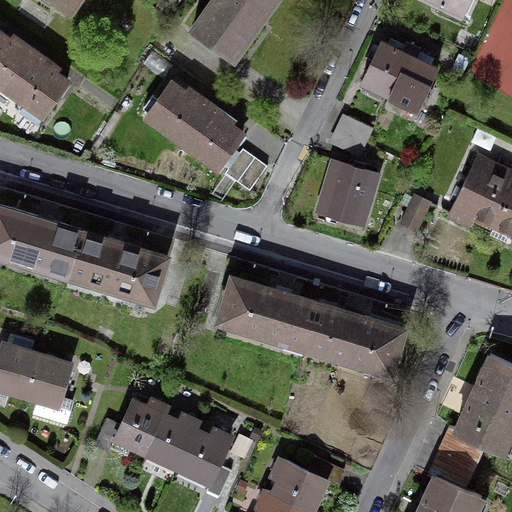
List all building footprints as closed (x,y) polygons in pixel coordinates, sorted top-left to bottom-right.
[(54,0),(68,10),(75,0),(54,0)] [(272,0),(213,0),(192,30),(232,58),(272,0)] [(468,0),(421,0),(460,18),(468,0)] [(10,40),(0,32),(0,82),(26,101),(21,109),(38,122),(67,81),(54,72),(58,67),(13,35),(10,40)] [(435,66),(379,39),(358,84),(372,90),(400,104),(414,110),(435,66)] [(185,92),(170,82),(146,114),(206,157),(209,153),(220,162),(218,165),(218,166),(242,133),(230,124),(233,120),(188,87),(185,92)] [(364,151),(375,119),(343,109),(333,141),(364,151)] [(267,165),(243,147),(225,172),(250,189),(267,165)] [(511,167),(476,150),(444,216),(467,227),(470,222),(472,217),(511,237),(509,241),(507,246),(511,247),(511,167)] [(379,173),(334,160),(325,191),(319,215),(364,228),(379,173)] [(420,225),(432,196),(415,188),(403,218),(420,225)] [(39,217),(0,205),(0,252),(68,272),(81,229),(53,221),(54,218),(40,214),(39,217)] [(108,237),(81,229),(68,272),(153,298),(166,255),(122,242),(123,239),(109,235),(108,237)] [(277,288),(233,275),(220,319),(305,344),(318,301),(290,292),(291,290),(277,286),(277,288)] [(346,309),(318,301),(305,344),(390,370),(403,327),(359,314),(360,311),(346,307),(346,309)] [(24,394),(37,352),(28,349),(31,341),(14,336),(12,344),(2,341),(0,348),(0,384),(9,387),(8,389),(24,394)] [(36,411),(65,420),(71,400),(61,397),(72,362),(37,352),(24,394),(40,399),(36,411)] [(511,428),(511,363),(491,354),(457,427),(451,424),(451,425),(486,441),(485,442),(502,450),(511,428)] [(116,437),(147,451),(165,412),(169,404),(151,396),(147,404),(133,398),(121,424),(107,417),(94,444),(110,451),(116,437)] [(147,451),(178,466),(196,427),(200,419),(183,411),(179,419),(165,412),(147,451)] [(207,489),(220,495),(232,469),(219,463),(232,434),(213,425),(209,433),(196,427),(178,466),(210,481),(207,489)] [(485,442),(486,441),(451,425),(429,472),(464,488),(464,487),(485,442)] [(345,468),(315,454),(308,469),(280,456),(271,475),(279,478),(273,492),(312,510),(326,479),(337,485),(345,468)] [(464,488),(429,472),(429,473),(435,475),(418,511),(473,511),(482,495),(464,487),(464,488)] [(310,511),(312,510),(273,492),(265,488),(256,506),(264,510),(263,511),(310,511)]
